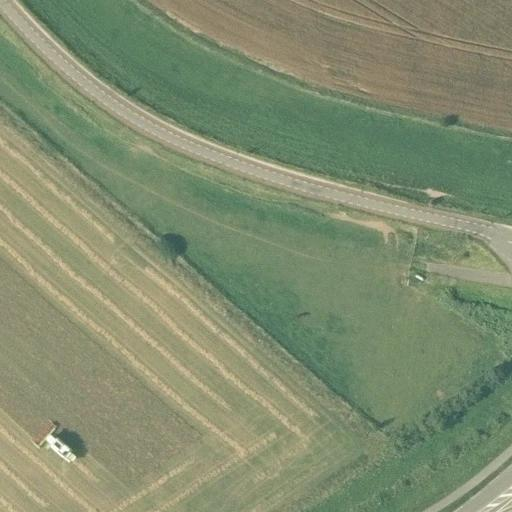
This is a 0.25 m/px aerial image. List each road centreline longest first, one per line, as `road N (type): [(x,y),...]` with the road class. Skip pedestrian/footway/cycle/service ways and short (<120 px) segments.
road 1 (tertiary): [(511,239),(339,195),(125,116),(0,0)]
road 2 (track): [(511,281),(446,270),(428,278),(407,318),(398,412),(383,435)]
